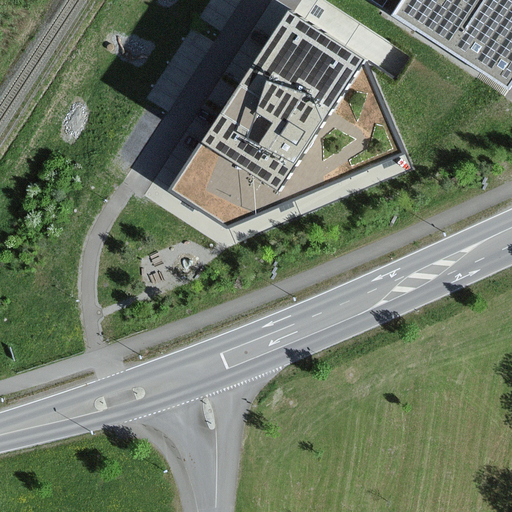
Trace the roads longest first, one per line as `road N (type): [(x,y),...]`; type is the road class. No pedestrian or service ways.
road 1 (secondary): [(511,230),(202,369)]
road 2 (secondary): [(202,369),(0,431)]
road 3 (residential): [(215,511),(217,442),(202,369)]
